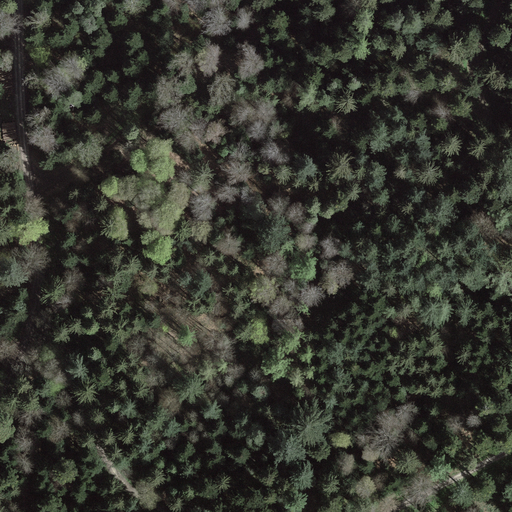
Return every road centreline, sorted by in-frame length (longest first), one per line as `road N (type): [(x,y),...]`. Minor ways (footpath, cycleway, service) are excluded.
road 1 (track): [(20,0),(38,252),(34,311),(0,394)]
road 2 (track): [(34,311),(88,436),(136,493),(171,511)]
road 3 (track): [(511,167),(481,71),(497,0)]
road 4 (track): [(511,447),(384,511)]
